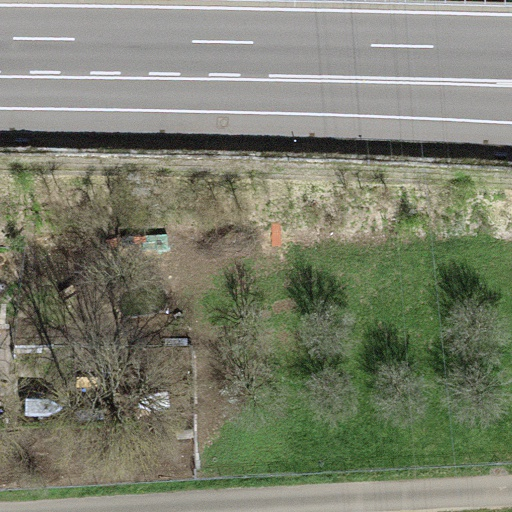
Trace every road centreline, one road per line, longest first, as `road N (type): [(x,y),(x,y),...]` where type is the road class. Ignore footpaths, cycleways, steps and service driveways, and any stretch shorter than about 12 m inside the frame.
road 1 (track): [(84,511),(511,490)]
road 2 (motorway): [(131,41),(511,89)]
road 3 (motorway): [(131,41),(511,49)]
road 4 (motorway): [(0,39),(131,41)]
